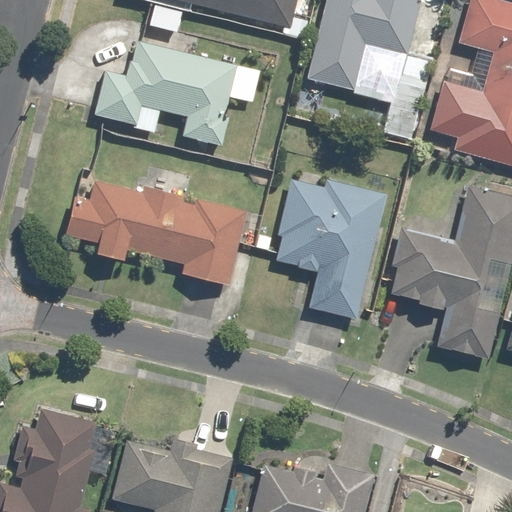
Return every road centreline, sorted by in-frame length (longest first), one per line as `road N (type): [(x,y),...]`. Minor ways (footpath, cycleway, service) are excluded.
road 1 (residential): [(511,447),(341,377),(0,300)]
road 2 (residential): [(31,0),(0,133)]
